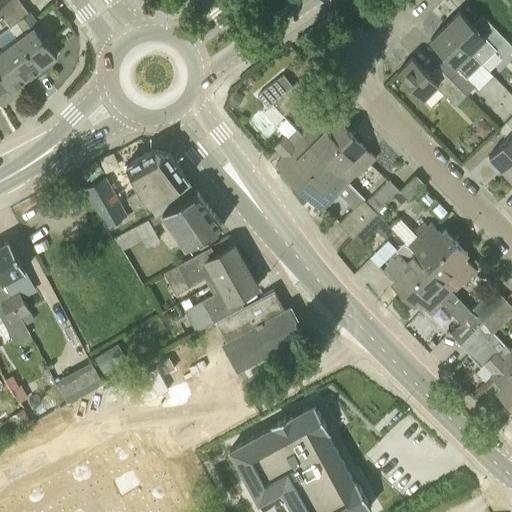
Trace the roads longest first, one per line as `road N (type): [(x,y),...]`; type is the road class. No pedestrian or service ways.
road 1 (tertiary): [(511,473),(242,185)]
road 2 (residential): [(511,244),(354,74)]
road 3 (tertiary): [(194,76),(309,0)]
